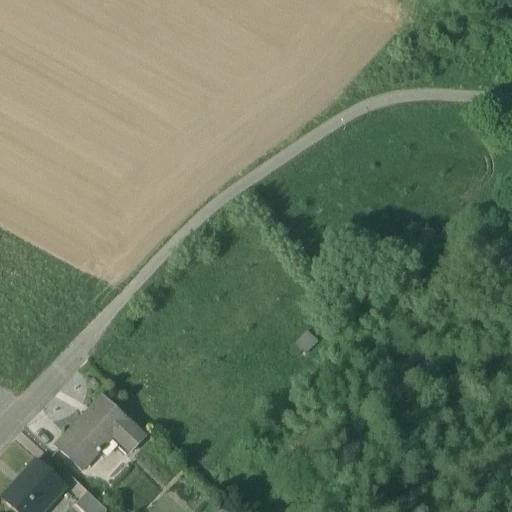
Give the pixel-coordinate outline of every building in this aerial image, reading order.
[(87,457),(91,461),(96,455),(98,456),(100,454),(98,452),(112,438),(130,454),(144,439),(127,423),(127,422),(102,398),(65,437),(68,439),(87,457)] [(54,448),(57,451),(68,439),(65,437),(54,448)] [(68,439),(57,451),(80,472),(81,470),(78,467),(87,457),(68,439)] [(78,467),(81,470),(91,461),(87,457),(78,467)] [(0,498),(0,500),(12,511),(45,511),(66,490),(35,461),(0,498)] [(74,507),(80,511),(104,511),(86,494),(74,507)]
